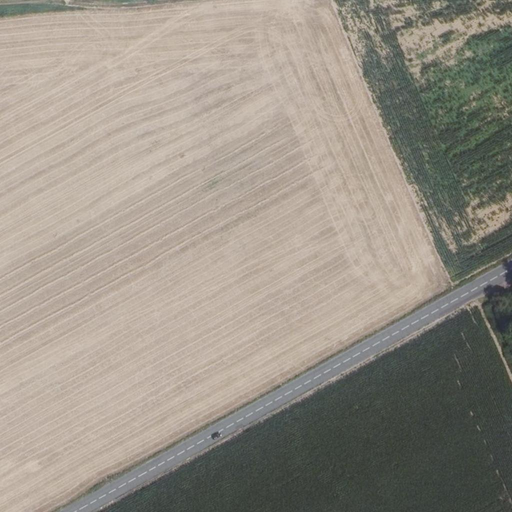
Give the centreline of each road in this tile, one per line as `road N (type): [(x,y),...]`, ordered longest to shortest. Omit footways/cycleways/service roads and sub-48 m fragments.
road 1 (secondary): [(73,511),(511,269)]
road 2 (track): [(0,13),(139,0)]
